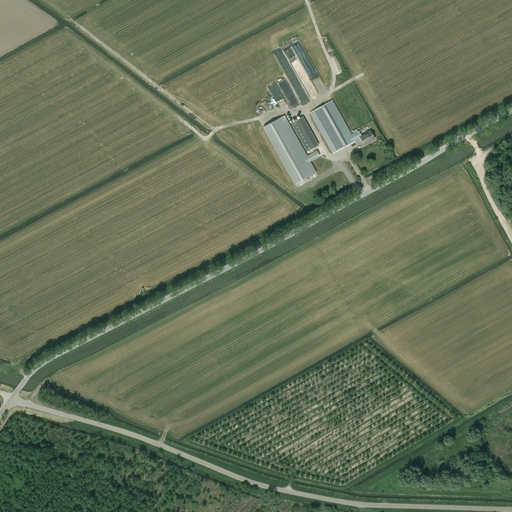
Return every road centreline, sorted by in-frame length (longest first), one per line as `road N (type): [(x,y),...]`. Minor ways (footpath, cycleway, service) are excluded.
road 1 (tertiary): [(12,399),(62,352),(511,109)]
road 2 (unclassified): [(480,511),(355,505),(290,492),(159,441),(12,399)]
